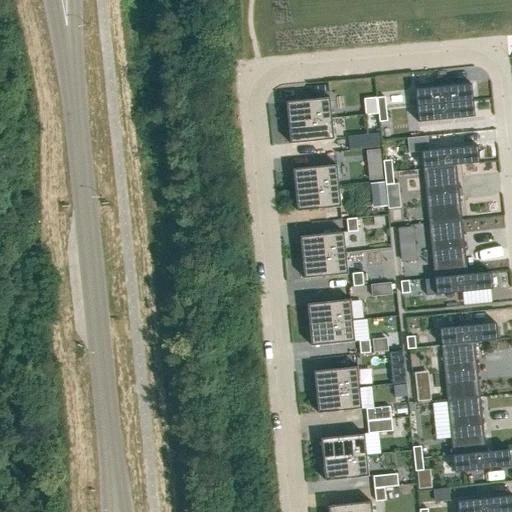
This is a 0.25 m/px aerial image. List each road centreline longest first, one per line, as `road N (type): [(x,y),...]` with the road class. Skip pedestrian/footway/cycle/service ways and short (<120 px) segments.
road 1 (residential): [(511,193),(497,49),(259,76),(250,95),(292,511)]
road 2 (tertiary): [(116,511),(71,57)]
